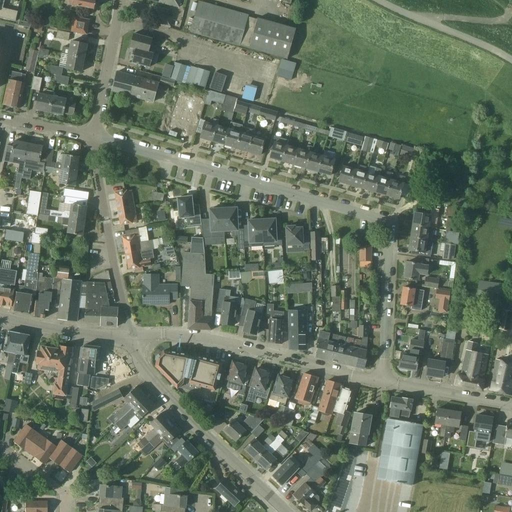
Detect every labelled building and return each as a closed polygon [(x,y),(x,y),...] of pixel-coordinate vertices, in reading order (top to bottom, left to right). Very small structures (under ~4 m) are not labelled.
[(4,0),(0,0),(0,18),(15,22),(17,12),(2,8),(4,0)] [(72,5),(93,10),(95,0),(70,0),(69,4),(73,5),(72,5)] [(249,48),(287,59),(295,29),(257,19),(247,17),(247,16),(199,2),(190,32),(240,46),(249,48)] [(156,24),(170,27),(172,19),(158,15),(156,24)] [(70,32),(87,36),(90,20),(73,17),(70,32)] [(55,39),(68,41),(70,33),(57,31),(55,39)] [(130,48),(135,49),(148,53),(152,39),(133,34),(130,48)] [(84,58),(87,45),(71,41),(70,49),(62,47),(61,54),(68,55),(84,58)] [(132,63),(149,67),(153,54),(148,53),(135,49),(132,63)] [(25,71),(33,73),(38,52),(30,50),(25,71)] [(81,72),(84,58),(68,55),(66,69),(81,72)] [(276,77),(291,81),(295,64),(281,60),(276,77)] [(170,79),(186,84),(191,68),(175,63),(170,79)] [(48,74),(56,75),(61,76),(63,68),(50,66),(48,74)] [(204,88),(209,72),(198,69),(195,77),(193,84),(204,88)] [(209,88),(221,92),(227,76),(215,71),(209,88)] [(112,91),(153,102),(156,91),(167,94),(169,88),(158,85),(158,83),(117,72),(112,91)] [(55,83),(67,85),(69,78),(61,76),(56,75),(55,83)] [(31,90),(39,91),(42,79),(34,77),(31,90)] [(3,105),(19,109),(25,83),(8,80),(3,105)] [(245,85),(242,98),(253,101),(257,88),(245,85)] [(35,110),(50,113),(53,97),(52,97),(53,92),(46,90),(45,95),(38,94),(35,110)] [(214,92),(208,91),(204,104),(210,106),(214,92)] [(236,105),(237,99),(226,95),(223,103),(235,106),(236,105)] [(63,113),(73,115),(75,106),(65,104),(66,100),(53,97),(50,113),(63,115),(63,113)] [(175,119),(172,130),(188,135),(193,115),(200,117),(203,106),(180,100),(177,111),(180,112),(178,120),(175,119)] [(254,113),(256,107),(248,105),(247,111),(254,113)] [(258,117),(274,122),(277,113),(261,108),(260,112),(259,112),(258,117)] [(200,138),(212,142),(218,121),(213,120),(212,125),(204,122),(200,138)] [(212,142),(224,145),(229,130),(217,126),(218,121),(212,142)] [(291,126),(304,130),(305,125),(292,121),(291,126)] [(224,145),(236,149),(242,127),(242,126),(236,124),(234,131),(229,130),(224,145)] [(304,130),(315,133),(317,128),(305,125),(304,130)] [(236,149),(248,152),(253,137),(252,136),(254,131),(242,127),(236,149)] [(315,133),(328,137),(329,132),(317,128),(315,133)] [(346,143),(354,145),(357,136),(348,133),(346,143)] [(248,152),(260,156),(265,140),(253,137),(248,152)] [(6,152),(4,162),(19,165),(17,174),(22,175),(27,144),(14,142),(13,147),(7,146),(6,152)] [(269,158),(281,162),(285,146),(274,143),(269,158)] [(45,173),(45,167),(46,157),(40,156),(42,147),(27,144),(22,175),(21,178),(30,180),(31,176),(32,171),(44,173),(45,173)] [(281,162),(294,165),(298,150),(285,146),(281,162)] [(305,169),(310,153),(311,153),(312,147),(307,146),(305,152),(298,150),(294,165),(305,169)] [(399,155),(413,159),(416,150),(402,146),(399,155)] [(54,169),(77,172),(79,158),(64,155),(62,164),(56,163),(56,164),(51,163),(54,150),(48,149),(46,157),(45,167),(54,169)] [(318,172),(330,176),(334,160),(336,154),(324,151),(322,157),(318,172)] [(318,172),(322,157),(311,153),(310,153),(305,169),(318,172)] [(350,186),(362,189),(368,168),(357,165),(355,170),(354,170),(350,186)] [(338,182),(350,186),(354,170),(343,166),(338,182)] [(362,189),(374,193),(381,170),(376,168),(374,175),(367,174),(369,168),(368,168),(362,189)] [(77,172),(54,169),(53,175),(60,177),(59,183),(75,186),(77,172)] [(374,193),(386,196),(393,174),(387,172),(385,179),(379,177),(381,170),(374,193)] [(386,196),(398,200),(403,184),(405,177),(399,176),(397,182),(391,180),(393,174),(386,196)] [(63,196),(78,199),(79,192),(64,190),(63,196)] [(37,220),(37,216),(41,193),(29,191),(25,215),(12,213),(11,222),(3,221),(2,229),(6,229),(24,232),(25,232),(35,234),(36,228),(37,220)] [(115,194),(118,209),(134,207),(131,191),(115,194)] [(150,199),(162,202),(164,195),(152,192),(150,199)] [(50,211),(50,216),(85,221),(87,207),(77,206),(78,199),(65,197),(64,204),(71,205),(70,213),(64,212),(64,213),(50,211)] [(191,197),(177,198),(179,218),(186,218),(187,226),(201,225),(199,210),(192,211),(191,197)] [(118,209),(121,225),(137,222),(134,207),(118,209)] [(237,237),(237,250),(244,250),(243,234),(243,232),(237,232),(236,209),(234,209),(234,207),(224,207),(225,209),(223,209),(224,232),(232,232),(232,237),(237,237)] [(224,232),(223,209),(221,210),(221,208),(212,208),(212,210),(210,210),(211,224),(201,225),(202,238),(224,237),(224,232)] [(164,210),(157,212),(158,222),(165,221),(164,210)] [(414,213),(412,226),(433,229),(434,229),(428,228),(430,215),(414,213)] [(37,216),(37,219),(62,223),(62,225),(68,226),(67,233),(83,235),(84,222),(85,221),(50,216),(38,214),(37,216)] [(261,221),(263,247),(282,246),(281,232),(275,233),(274,220),(272,220),(272,218),(263,219),(263,221),(261,221)] [(243,234),(244,250),(244,248),(263,247),(261,221),(260,221),(260,219),(250,219),(250,221),(248,221),(249,234),(243,234)] [(286,229),(286,246),(309,244),(309,230),(302,230),(302,228),(295,228),(294,226),(286,227),(287,229),(286,229)] [(410,239),(426,241),(426,240),(432,241),(433,229),(412,226),(410,239)] [(35,234),(41,235),(48,236),(49,230),(36,228),(35,234)] [(6,229),(5,240),(22,243),(24,232),(6,229)] [(123,238),(126,254),(152,249),(150,241),(140,243),(138,230),(124,232),(125,238),(123,238)] [(31,243),(40,244),(41,235),(35,234),(25,232),(24,236),(24,241),(31,242),(31,243)] [(314,232),(309,232),(311,261),(320,260),(319,232),(314,232)] [(431,242),(426,241),(410,239),(408,250),(411,251),(411,254),(429,257),(431,242)] [(442,259),(453,261),(455,245),(444,244),(442,259)] [(359,262),(371,262),(371,246),(366,245),(362,245),(359,245),(359,262)] [(126,254),(129,270),(144,267),(144,268),(151,266),(150,259),(153,258),(152,249),(126,254)] [(16,292),(12,311),(30,314),(33,295),(32,295),(32,290),(36,291),(37,282),(39,261),(40,255),(29,253),(27,267),(24,287),(23,294),(16,292)] [(187,329),(211,331),(212,317),(211,317),(214,275),(206,275),(204,254),(183,253),(182,273),(192,274),(190,300),(189,300),(187,329)] [(404,278),(417,280),(418,273),(426,274),(427,267),(419,265),(420,264),(406,262),(404,278)] [(58,319),(77,321),(82,282),(68,280),(70,267),(55,266),(53,279),(52,293),(61,294),(58,319)] [(0,305),(11,307),(13,290),(10,290),(10,285),(14,286),(16,272),(0,269),(0,305)] [(251,271),(234,272),(234,278),(243,278),(243,282),(251,282),(251,271)] [(158,304),(158,305),(169,305),(169,299),(177,299),(176,285),(158,286),(158,275),(144,275),(144,286),(143,286),(143,304),(158,304)] [(424,287),(437,289),(439,279),(425,277),(424,287)] [(51,303),(52,293),(53,279),(45,278),(44,283),(37,282),(36,291),(36,294),(39,294),(38,301),(35,301),(33,317),(40,318),(44,319),(45,311),(48,311),(49,302),(51,303)] [(478,296),(499,298),(501,284),(479,281),(478,296)] [(100,326),(116,327),(117,308),(110,308),(104,283),(86,282),(85,308),(102,309),(102,314),(96,314),(95,323),(100,323),(100,326)] [(420,311),(424,291),(414,290),(402,288),(400,304),(411,306),(411,309),(420,311)] [(230,291),(219,290),(216,309),(222,310),(220,324),(222,324),(222,326),(229,325),(233,326),(235,316),(240,316),(243,306),(228,304),(230,291)] [(448,300),(449,293),(436,291),(435,298),(448,300)] [(247,333),(253,336),(254,334),(256,335),(261,314),(253,312),(256,302),(245,299),(243,306),(240,316),(246,318),(243,332),(247,333)] [(502,311),(498,329),(508,331),(511,312),(511,309),(511,303),(502,302),(501,311),(502,311)] [(84,322),(95,323),(96,314),(102,314),(102,309),(85,308),(84,322)] [(289,311),(289,350),(307,350),(307,311),(289,311)] [(322,314),(314,314),(314,326),(322,326),(322,314)] [(268,343),(281,344),(283,321),(270,320),(268,343)] [(13,365),(19,334),(8,332),(4,351),(9,352),(9,354),(8,354),(8,356),(7,364),(13,365)] [(315,357),(323,359),(329,334),(320,332),(316,348),(318,348),(315,357)] [(26,355),(30,337),(19,334),(13,365),(11,373),(17,374),(21,354),(26,355)] [(323,359),(332,361),(337,336),(329,334),(323,359)] [(332,361),(339,363),(345,338),(337,336),(332,361)] [(339,363),(347,365),(353,340),(345,338),(339,363)] [(425,375),(442,378),(444,365),(450,366),(452,354),(454,341),(443,339),(439,362),(428,360),(425,375)] [(347,365),(355,367),(361,342),(353,340),(347,365)] [(423,343),(411,341),(409,351),(410,351),(409,355),(400,354),(398,368),(399,368),(399,370),(407,371),(407,369),(415,371),(418,357),(417,357),(418,352),(422,353),(423,343)] [(456,385),(481,391),(488,355),(476,353),(478,344),(467,341),(460,376),(458,375),(456,385)] [(355,367),(363,369),(366,359),(364,359),(366,351),(367,343),(361,342),(355,367)] [(77,385),(88,386),(90,374),(85,374),(89,346),(84,345),(81,348),(78,373),(79,373),(77,385)] [(57,385),(67,387),(72,348),(60,346),(60,350),(57,371),(59,372),(57,385)] [(85,374),(90,374),(93,375),(95,360),(98,360),(99,347),(89,346),(85,374)] [(38,369),(57,371),(60,350),(41,347),(40,352),(37,351),(35,363),(39,364),(38,369)] [(196,356),(195,361),(187,359),(188,356),(163,351),(156,357),(155,367),(177,389),(179,387),(193,391),(195,385),(215,390),(218,379),(219,380),(220,375),(219,374),(222,363),(196,356)] [(489,391),(510,395),(511,387),(511,363),(496,360),(489,391)] [(242,383),(246,367),(245,366),(245,365),(241,363),(239,364),(233,363),(228,379),(226,387),(239,391),(238,395),(243,396),(246,385),(242,383)] [(247,398),(255,401),(256,396),(267,399),(270,389),(265,387),(269,374),(255,369),(250,386),(247,398)] [(296,398),(310,402),(317,379),(303,374),(296,398)] [(269,400),(285,405),(287,397),(292,381),(279,376),(273,393),(271,392),(269,400)] [(107,385),(108,380),(92,378),(91,389),(96,390),(107,385)] [(307,422),(314,425),(318,412),(325,414),(323,421),(329,423),(340,385),(327,381),(318,408),(313,407),(307,422)] [(55,394),(64,395),(65,396),(67,387),(57,385),(55,385),(53,394),(55,394)] [(66,397),(77,399),(79,388),(68,386),(66,397)] [(114,415),(119,420),(144,396),(141,393),(141,390),(139,388),(137,388),(136,387),(124,398),(128,403),(114,415)] [(335,441),(340,442),(350,413),(345,412),(352,391),(341,387),(333,411),(339,413),(335,425),(339,426),(336,434),(338,434),(335,441)] [(118,389),(104,396),(107,403),(122,396),(118,389)] [(115,424),(121,431),(129,425),(129,421),(135,415),(139,420),(142,417),(154,406),(153,405),(153,403),(151,401),(149,401),(144,396),(119,420),(115,424)] [(389,417),(398,418),(398,416),(408,417),(411,400),(402,399),(402,400),(392,398),(390,408),(391,408),(389,417)] [(3,411),(16,413),(18,402),(5,399),(3,411)] [(241,404),(239,411),(245,413),(247,406),(241,404)] [(278,424),(282,426),(287,408),(281,406),(279,414),(281,415),(278,424)] [(215,418),(221,419),(223,410),(218,408),(215,418)] [(283,425),(291,428),(293,421),(292,420),(295,411),(287,408),(282,426),(283,426),(283,425)] [(80,422),(87,422),(89,410),(81,409),(80,422)] [(439,437),(444,438),(449,411),(437,409),(434,424),(441,425),(439,437)] [(460,413),(449,411),(444,438),(449,439),(450,432),(453,433),(454,427),(458,428),(460,413)] [(144,437),(149,443),(169,423),(166,419),(166,417),(164,415),(162,415),(160,413),(150,423),(157,431),(154,433),(151,430),(144,437)] [(349,444),(365,447),(370,416),(354,413),(349,444)] [(113,415),(108,419),(113,425),(115,424),(119,420),(114,415),(113,415)] [(252,433),(264,420),(250,416),(243,423),(236,416),(223,430),(224,430),(235,441),(236,441),(247,429),(252,433)] [(466,447),(474,448),(476,440),(488,442),(490,432),(492,418),(476,416),(474,430),(475,430),(474,433),(469,432),(466,447)] [(385,482),(412,486),(423,426),(405,423),(395,421),(388,420),(381,462),(388,464),(385,482)] [(511,421),(507,421),(506,429),(497,428),(494,442),(511,444),(511,421)] [(149,443),(154,448),(161,441),(159,438),(161,435),(168,443),(179,433),(178,432),(178,430),(176,427),(174,428),(169,423),(149,443)] [(13,442),(24,450),(37,432),(26,425),(13,442)] [(259,426),(251,433),(256,438),(264,430),(259,426)] [(24,450),(34,457),(47,440),(37,432),(24,450)] [(306,438),(311,443),(317,436),(310,434),(306,438)] [(245,450),(255,460),(275,438),(270,435),(264,441),(266,443),(262,447),(254,440),(245,450)] [(279,443),(275,438),(255,460),(266,470),(276,460),(271,455),(275,451),(273,449),(279,443)] [(44,465),(49,458),(57,447),(47,440),(34,457),(44,465)] [(49,458),(59,466),(72,448),(62,440),(57,447),(49,458)] [(421,453),(429,455),(431,442),(423,440),(421,453)] [(175,462),(181,468),(188,462),(189,462),(198,453),(187,441),(177,450),(179,451),(177,452),(181,456),(175,462)] [(59,466),(70,473),(82,456),(72,448),(59,466)] [(291,456),(273,476),(278,481),(277,482),(281,486),(282,485),(295,472),(302,478),(305,474),(323,455),(319,451),(310,460),(308,458),(301,466),(291,456)] [(153,465),(158,471),(166,463),(161,458),(153,465)] [(388,464),(381,462),(378,480),(385,482),(388,464)] [(325,483),(321,478),(325,474),(315,465),(305,475),(309,479),(305,483),(293,496),(294,497),(294,498),(297,501),(298,500),(310,511),(316,506),(315,505),(318,501),(318,497),(315,494),(315,493),(325,483)] [(497,484),(511,487),(511,479),(511,477),(499,475),(497,484)] [(215,489),(234,507),(244,497),(225,479),(215,489)] [(100,485),(99,503),(123,505),(123,498),(120,498),(121,487),(100,485)] [(184,511),(186,496),(175,495),(176,490),(166,488),(164,505),(153,504),(152,511),(155,511),(184,511)] [(25,502),(25,511),(47,511),(47,502),(25,502)] [(97,511),(118,511),(119,511),(120,511),(122,511),(123,505),(99,503),(97,511)]
